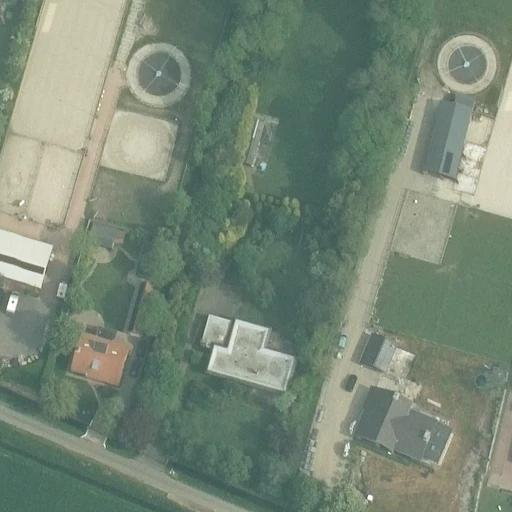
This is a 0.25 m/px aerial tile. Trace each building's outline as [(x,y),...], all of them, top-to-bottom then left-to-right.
[(439,107),(423,174),(455,182),(471,115),(439,107)] [(253,169),(265,125),(251,122),(239,165),(253,169)] [(88,244),(111,250),(116,232),(93,226),(88,244)] [(0,238),(0,280),(40,292),(45,278),(13,268),(20,244),(0,238)] [(136,277),(155,282),(164,251),(144,246),(136,277)] [(127,335),(141,339),(154,291),(141,287),(127,335)] [(293,363),(261,354),(266,335),(209,319),(200,349),(215,353),(209,374),(284,396),(293,363)] [(118,387),(128,352),(112,348),(115,336),(100,331),(96,343),(82,340),(77,357),(75,356),(70,372),(87,377),(88,374),(99,377),(99,381),(118,387)] [(383,370),(386,371),(396,348),(372,337),(360,365),(381,374),(383,370)] [(391,454),(394,448),(420,459),(425,448),(427,448),(430,441),(428,440),(434,426),(408,415),(411,408),(372,392),(363,413),(366,414),(355,439),(391,454)]
